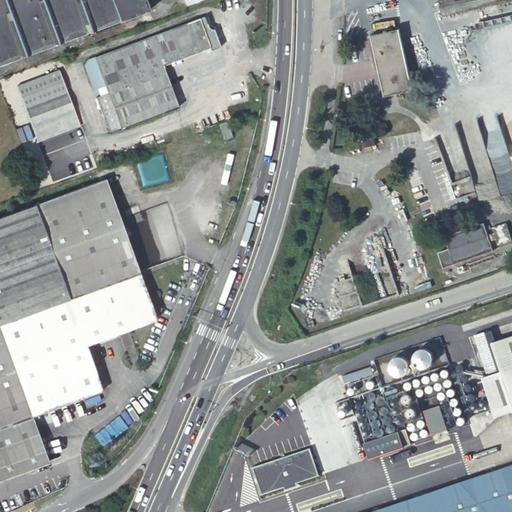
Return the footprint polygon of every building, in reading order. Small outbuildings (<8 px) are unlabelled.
[(0,0),(0,67),(151,12),(146,0),(0,0)] [(492,0),(444,0),(447,11),(492,0)] [(108,93),(123,129),(179,108),(162,64),(210,46),(211,49),(221,44),(215,30),(208,28),(205,17),(96,57),(101,70),(106,86),(108,93)] [(414,90),(400,29),(371,36),(384,96),(414,90)] [(83,126),(61,69),(19,85),(41,142),(83,126)] [(106,86),(101,70),(89,75),(96,90),(106,86)] [(111,133),(123,129),(108,93),(98,98),(111,133)] [(232,136),(226,120),(220,123),(219,123),(225,138),(232,136)] [(377,144),(375,134),(361,137),(363,147),(377,144)] [(467,157),(478,200),(511,191),(511,154),(510,155),(507,146),(495,149),(495,150),(467,157)] [(143,183),(143,182),(143,180),(142,178),(141,177),(140,174),(139,173),(138,173),(136,171),(133,171),(132,171),(130,171),(128,171),(126,172),(124,173),(123,174),(123,175),(122,177),(121,179),(121,181),(121,183),(121,186),(122,187),(123,189),(125,190),(126,191),(128,192),(131,193),(133,193),(135,192),(137,191),(139,190),(141,188),(142,186),(142,185),(142,184),(143,183)] [(0,323),(140,271),(105,177),(0,215),(0,323)] [(486,224),(447,237),(451,249),(441,253),(446,268),(495,252),(492,242),(498,240),(500,246),(511,241),(511,235),(508,224),(494,228),(496,234),(490,236),(486,224)] [(158,317),(140,271),(0,323),(0,328),(32,416),(78,399),(103,388),(87,344),(131,327),(158,317)] [(0,328),(0,478),(47,461),(32,416),(0,328)] [(488,375),(504,370),(495,343),(492,332),(475,338),(488,375)] [(511,336),(503,340),(511,367),(511,336)] [(485,376),(486,379),(511,369),(511,367),(503,340),(495,343),(504,370),(488,375),(485,376)] [(511,369),(486,379),(498,416),(511,411),(511,369)] [(432,436),(448,430),(439,405),(423,411),(432,436)] [(400,433),(365,442),(369,458),(404,450),(400,433)] [(312,449),(254,468),(263,494),(320,475),(312,449)] [(511,511),(511,468),(381,511),(511,511)]
